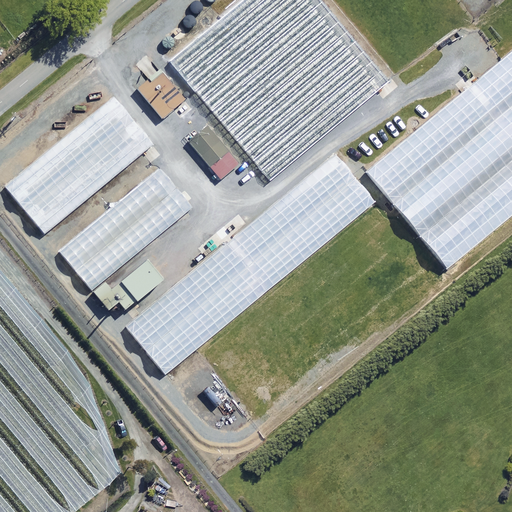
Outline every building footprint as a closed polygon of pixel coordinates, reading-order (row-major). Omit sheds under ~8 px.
[(207,9),(196,0),(194,0),(157,44),(168,54),(207,9)] [(311,0),(242,0),(168,61),(266,181),(382,87),(311,0)] [(511,214),(511,48),(363,172),(445,270),(511,214)] [(182,100),(145,56),(136,63),(149,79),(135,90),(159,119),(182,100)] [(151,145),(113,99),(70,134),(69,132),(3,186),(42,234),(151,145)] [(236,165),(204,127),(186,142),(217,180),(236,165)] [(369,206),(329,158),(124,327),(164,376),(369,206)] [(189,209),(158,170),(55,253),(86,292),(189,209)] [(121,310),(134,300),(127,291),(134,285),(123,271),(91,296),(105,314),(117,305),(121,310)]
